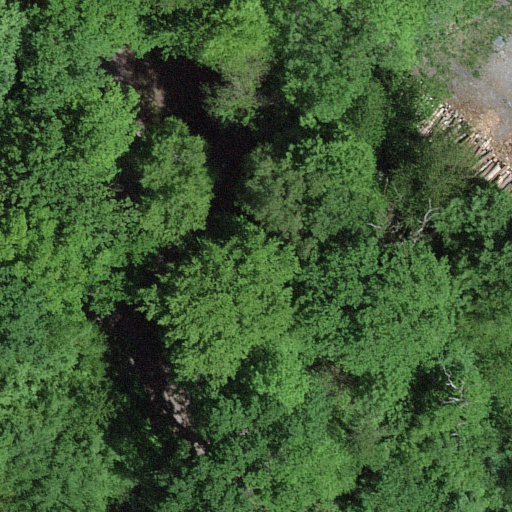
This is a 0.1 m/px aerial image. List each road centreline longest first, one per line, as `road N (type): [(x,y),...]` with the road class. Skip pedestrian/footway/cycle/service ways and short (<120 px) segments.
road 1 (track): [(282,511),(258,447),(135,218),(135,71),(87,0)]
road 2 (track): [(316,0),(212,159),(176,230),(168,279)]
